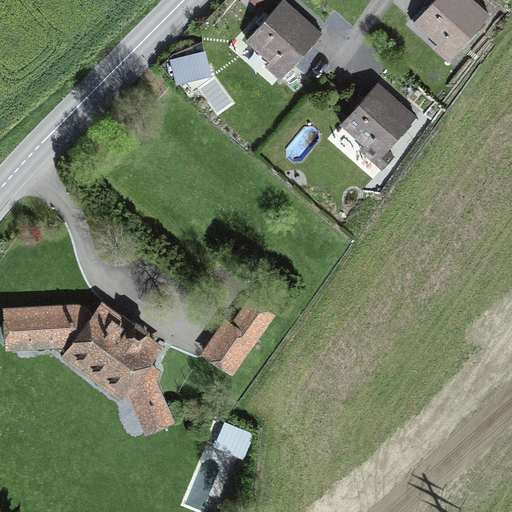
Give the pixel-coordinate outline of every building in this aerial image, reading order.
[(456,0),(434,0),(408,27),(445,62),(481,23),(456,0)] [(318,37),(279,2),(243,42),(282,77),(318,37)] [(178,84),(214,74),(207,48),(171,58),(178,84)] [(417,124),(375,86),(340,126),(382,163),(417,124)] [(271,315),(250,300),(232,325),(226,321),(205,352),(232,371),(271,315)] [(98,314),(8,317),(8,358),(73,355),(133,394),(148,436),(174,425),(151,367),(157,352),(98,314)] [(253,427),(224,414),(215,435),(243,448),(253,427)]
